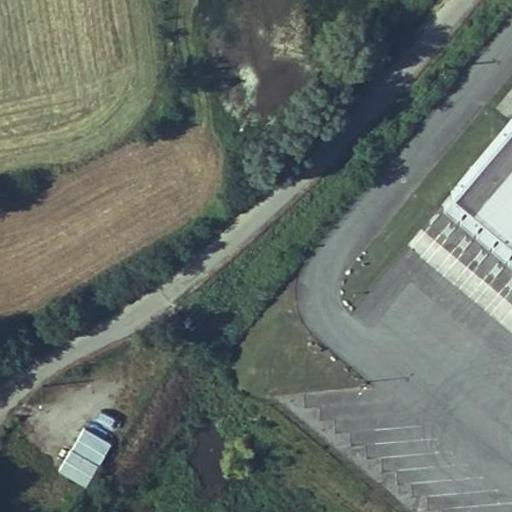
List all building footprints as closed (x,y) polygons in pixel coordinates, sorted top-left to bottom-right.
[(511,134),(451,210),(511,260),(511,134)] [(78,375),(73,372),(55,383),(71,390),(78,375)] [(37,394),(36,394),(26,415),(54,428),(71,390),(55,383),(37,394)] [(54,428),(26,415),(20,429),(33,434),(25,451),(49,462),(63,432),(54,428)] [(102,468),(82,459),(70,484),(92,493),(102,468)] [(29,511),(38,494),(0,476),(0,511),(29,511)]
